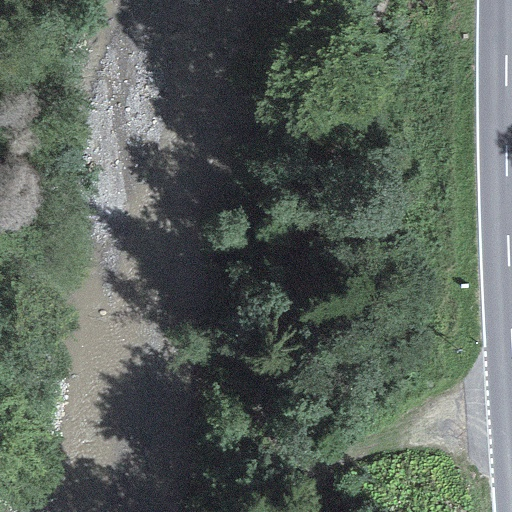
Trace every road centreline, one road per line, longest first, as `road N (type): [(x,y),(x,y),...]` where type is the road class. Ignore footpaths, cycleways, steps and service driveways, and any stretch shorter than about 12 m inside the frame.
road 1 (secondary): [(507,0),(511,275)]
road 2 (track): [(317,463),(511,406)]
